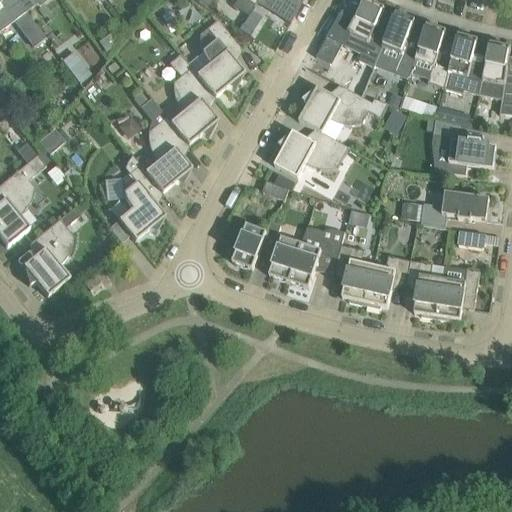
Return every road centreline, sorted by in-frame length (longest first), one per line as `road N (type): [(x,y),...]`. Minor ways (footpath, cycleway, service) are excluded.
road 1 (residential): [(189,276),(322,330),(501,359),(511,305)]
road 2 (residential): [(189,276),(192,249),(327,0)]
road 3 (residential): [(189,276),(160,299),(44,343),(0,291)]
